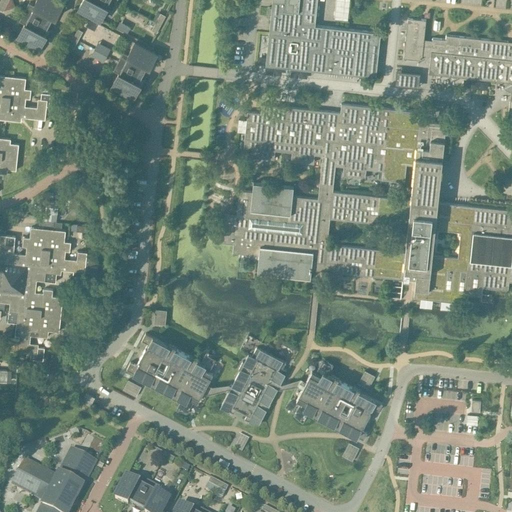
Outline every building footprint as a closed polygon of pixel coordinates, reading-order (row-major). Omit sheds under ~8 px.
[(25,0),(23,0),(19,8),(49,24),(53,16),(56,17),(62,4),(54,0),(36,0),(34,5),(25,0)] [(100,19),(107,7),(117,13),(122,3),(115,0),(82,0),(79,8),(100,19)] [(272,0),(272,6),(268,5),(267,14),(271,15),(266,65),(376,76),(381,32),(315,25),(317,0),(272,0)] [(40,47),(46,34),(44,33),(49,24),(19,8),(14,18),(24,23),(18,35),(31,42),(40,47)] [(165,15),(160,13),(156,21),(161,24),(165,15)] [(405,49),(404,57),(423,59),(424,52),(433,53),(432,66),(431,72),(435,73),(447,74),(456,75),(490,79),(499,80),(511,80),(511,96),(511,97),(511,105),(509,116),(511,116),(511,41),(508,41),(455,36),(451,36),(446,35),(446,39),(441,39),(437,38),(432,38),(432,40),(424,39),(424,36),(426,19),(423,19),(419,18),(409,17),(408,17),(408,19),(406,37),(405,49)] [(156,33),(161,24),(156,21),(151,30),(156,33)] [(83,31),(78,28),(73,37),(78,40),(83,31)] [(74,48),(78,40),(73,37),(68,46),(74,48)] [(143,74),(147,66),(147,65),(149,66),(156,53),(135,42),(128,54),(118,49),(113,58),(143,74)] [(134,96),(140,84),(138,82),(143,74),(113,58),(108,67),(118,73),(112,85),(134,96)] [(0,172),(7,173),(8,169),(13,169),(16,170),(19,143),(11,143),(11,138),(4,138),(0,137),(0,118),(6,119),(21,121),(22,116),(45,119),(47,105),(53,106),(54,94),(41,92),(41,98),(38,98),(37,107),(25,105),(26,98),(30,98),(31,89),(25,88),(26,78),(0,74),(0,172)] [(304,196),(293,195),(294,186),(253,182),(252,191),(239,189),(236,216),(223,214),(221,234),(220,241),(234,243),(233,252),(239,252),(239,256),(258,259),(257,272),(304,277),(310,278),(311,269),(415,280),(414,297),(467,303),(468,294),(481,295),(482,287),(508,289),(509,281),(511,281),(511,209),(438,202),(445,139),(446,123),(420,120),(421,111),(341,103),(340,112),(304,108),(262,103),(261,112),(247,111),(245,138),(244,146),(252,147),(252,156),(274,158),(275,150),(292,151),(292,152),(291,161),(304,162),(314,163),(315,154),(322,155),(321,173),(319,188),(318,198),(304,196)] [(0,318),(1,309),(0,309),(0,301),(10,302),(9,311),(8,321),(17,322),(16,327),(15,334),(15,335),(19,336),(19,339),(7,337),(5,349),(17,350),(18,351),(31,352),(30,358),(40,359),(43,360),(43,357),(44,347),(38,347),(39,343),(30,343),(31,335),(48,337),(49,330),(59,331),(61,314),(63,297),(52,295),(53,289),(44,288),(43,292),(35,291),(37,279),(45,280),(55,281),(56,273),(61,273),(61,269),(73,270),(73,278),(83,279),(84,271),(85,272),(96,273),(97,273),(98,267),(97,267),(90,266),(90,263),(97,264),(98,264),(99,258),(98,258),(86,257),(87,252),(78,251),(77,259),(65,258),(66,250),(70,251),(71,241),(64,241),(66,230),(31,226),(30,237),(23,236),(22,246),(26,246),(26,254),(14,253),(15,236),(0,233),(0,318)] [(155,309),(154,324),(165,325),(165,323),(166,313),(167,310),(166,310),(155,309)] [(130,361),(127,369),(149,380),(148,382),(156,386),(157,385),(171,392),(170,393),(178,398),(179,396),(186,400),(188,396),(198,401),(203,391),(207,383),(213,372),(204,368),(205,366),(197,362),(198,359),(190,354),(190,356),(176,348),(177,347),(169,343),(168,344),(145,333),(142,340),(148,343),(136,365),(130,361)] [(229,391),(221,406),(234,412),(235,409),(246,415),(244,418),(257,425),(265,410),(267,411),(271,403),(269,402),(276,389),(278,390),(282,381),(280,380),(286,369),(282,368),(285,362),(271,355),(275,348),(260,340),(256,347),(252,356),(248,354),(244,361),(243,360),(238,369),(240,370),(233,383),(231,382),(227,390),(229,391)] [(365,370),(358,383),(368,389),(375,375),(365,370)] [(311,371),(296,399),(306,404),(304,408),(311,412),(310,413),(319,418),(319,416),(333,423),(332,425),(340,429),(341,427),(363,439),(367,432),(361,429),(373,407),(379,410),(382,403),(360,391),(361,389),(353,385),(352,387),(338,380),(339,378),(331,374),(329,377),(320,372),(319,374),(311,371)] [(128,379),(123,389),(136,396),(141,386),(128,379)] [(90,406),(95,397),(86,393),(81,401),(90,406)] [(480,411),(481,400),(472,399),(471,411),(480,411)] [(79,435),(77,429),(70,431),(72,437),(79,435)] [(236,440),(232,447),(242,453),(249,440),(239,434),(236,440)] [(349,442),(342,455),(352,461),(359,447),(349,442)] [(154,455),(163,459),(166,454),(157,450),(154,455)] [(166,454),(163,459),(172,464),(174,459),(166,454)] [(69,511),(93,468),(69,455),(57,478),(46,472),(31,464),(18,488),(45,502),(39,511),(69,511)] [(226,474),(230,466),(220,461),(216,470),(225,475),(226,474)] [(126,477),(115,499),(128,505),(129,503),(138,508),(154,478),(144,473),(139,483),(126,477)] [(154,478),(138,508),(145,511),(162,511),(170,499),(157,493),(163,482),(154,478)] [(217,488),(220,483),(211,478),(208,483),(217,488)] [(228,487),(220,483),(217,488),(226,492),(228,487)] [(180,505),(176,511),(203,511),(207,506),(198,501),(192,511),(180,505)]
